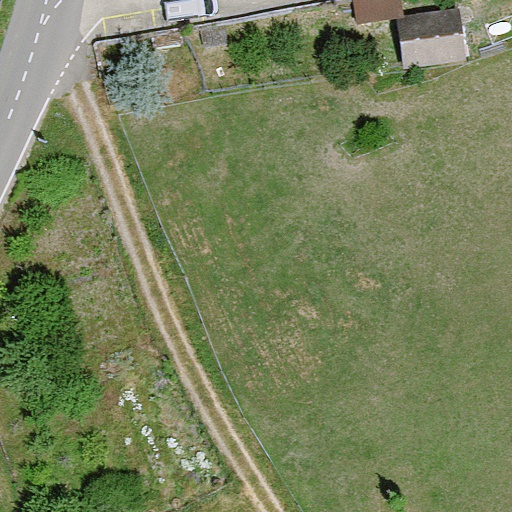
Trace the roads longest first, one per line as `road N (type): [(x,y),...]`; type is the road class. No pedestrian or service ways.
road 1 (track): [(39,43),(80,84),(171,332),(270,511)]
road 2 (tertiary): [(50,0),(0,147)]
